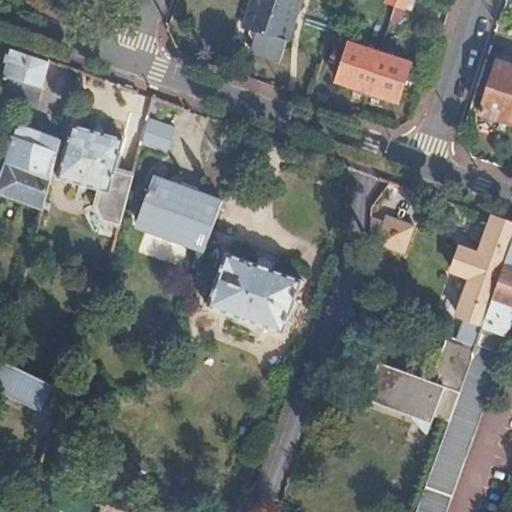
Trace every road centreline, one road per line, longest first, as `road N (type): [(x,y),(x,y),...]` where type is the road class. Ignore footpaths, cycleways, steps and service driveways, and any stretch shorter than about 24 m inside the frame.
road 1 (unknown): [(378,148),(254,511)]
road 2 (residential): [(132,64),(423,163)]
road 3 (residential): [(423,163),(477,0)]
road 4 (residential): [(0,16),(132,64)]
